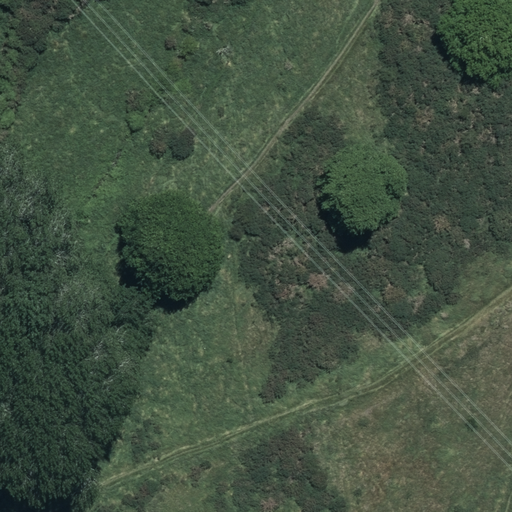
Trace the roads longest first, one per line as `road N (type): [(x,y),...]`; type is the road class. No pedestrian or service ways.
road 1 (track): [(0,493),(385,0)]
road 2 (track): [(0,499),(465,336),(511,309)]
